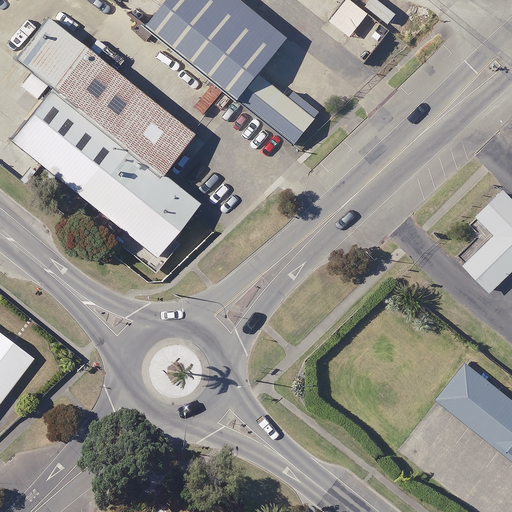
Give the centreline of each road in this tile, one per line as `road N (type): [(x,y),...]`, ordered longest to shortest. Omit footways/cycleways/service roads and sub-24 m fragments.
road 1 (tertiary): [(210,335),(511,53)]
road 2 (trunk): [(355,511),(211,407)]
road 3 (trunk): [(135,342),(0,230)]
road 4 (unclassified): [(30,511),(139,403)]
